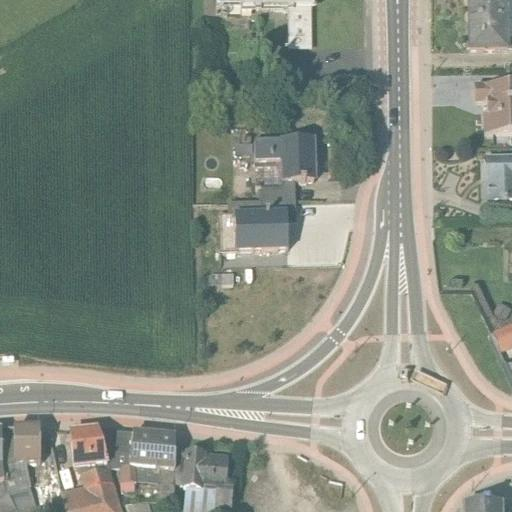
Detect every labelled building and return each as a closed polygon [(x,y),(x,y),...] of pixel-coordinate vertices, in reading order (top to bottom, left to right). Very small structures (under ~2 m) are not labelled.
[(281,19),(286,20),(287,55),(310,55),(310,12),(313,12),(312,0),(215,0),(216,12),(240,13),(240,15),(281,15),(281,19)] [(511,23),(511,0),(465,0),(466,24),(511,23)] [(466,57),(511,54),(511,23),(466,24),(466,57)] [(482,139),(511,138),(511,88),(473,89),(472,108),(485,108),(485,118),(481,119),(482,139)] [(257,195),(258,207),(294,207),(294,188),(314,188),(314,170),(316,169),(316,153),(314,152),(313,145),(278,146),(278,147),(252,148),(252,168),(255,169),(255,195),(256,195),(257,195)] [(511,162),(484,163),(484,207),(511,206),(511,162)] [(294,224),(294,207),(258,207),(225,208),(225,219),(216,219),(216,225),(218,258),(288,258),(288,229),(294,229),(294,224)] [(497,307),(490,321),(502,328),(509,314),(497,307)] [(511,328),(488,340),(497,360),(497,361),(511,395),(511,328)] [(0,511),(14,511),(3,486),(0,435),(0,434),(0,511)] [(39,469),(38,434),(0,435),(3,486),(14,511),(35,511),(29,492),(24,470),(39,469)] [(59,499),(63,511),(119,511),(109,474),(97,435),(68,438),(73,474),(75,475),(76,480),(78,481),(81,493),(59,499)] [(173,442),(97,435),(109,474),(117,474),(117,488),(119,488),(119,495),(133,495),(133,488),(135,488),(136,487),(156,488),(156,506),(173,503),(174,488),(173,442)] [(183,511),(229,511),(231,495),(225,494),(227,463),(205,460),(205,459),(204,459),(184,457),(183,461),(174,460),(174,488),(181,490),(180,494),(185,495),(183,511)] [(63,511),(60,501),(49,504),(50,511),(63,511)]
